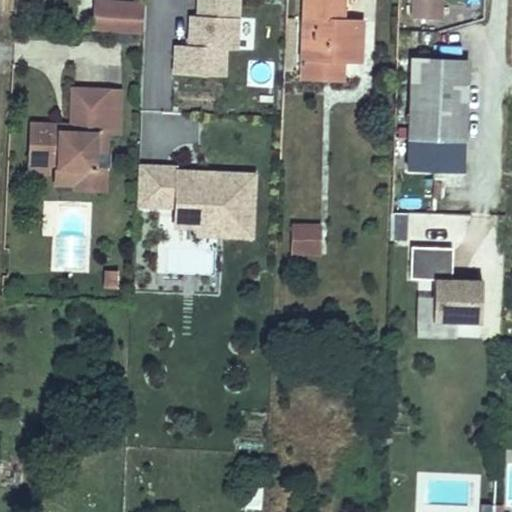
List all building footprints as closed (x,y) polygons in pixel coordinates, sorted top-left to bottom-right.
[(141,34),(144,5),(95,0),(94,0),(91,30),(141,34)] [(241,0),(197,0),(197,12),(186,16),(184,48),(172,47),(170,80),(229,83),(231,53),(239,54),(241,0)] [(341,32),(342,21),(342,0),(303,0),(302,59),(361,61),(361,32),(341,32)] [(414,0),(413,16),(439,17),(439,0),(414,0)] [(292,72),(294,19),(285,19),(283,71),(292,72)] [(361,32),(362,22),(342,21),(341,32),(361,32)] [(462,141),(466,61),(414,58),(408,168),(461,170),(461,162),(450,155),(451,140),(462,141)] [(343,80),(343,61),(302,59),(301,79),(343,80)] [(95,170),(96,150),(105,151),(106,133),(108,91),(73,89),(71,131),(59,130),(60,125),(32,124),(30,168),(50,169),(56,169),(56,174),(75,175),(74,188),(104,190),(104,170),(95,170)] [(122,133),(124,92),(108,91),(106,133),(122,133)] [(461,162),(462,141),(451,140),(450,155),(461,162)] [(178,167),(138,165),(136,206),(177,208),(176,218),(219,220),(218,236),(253,238),(256,174),(201,172),(201,177),(178,176),(178,171),(178,167)] [(49,180),(50,169),(30,168),(29,179),(49,180)] [(74,187),(75,175),(56,174),(56,186),(74,187)] [(406,214),(392,214),(391,237),(406,237),(406,214)] [(218,236),(219,220),(176,218),(176,226),(198,227),(198,235),(218,236)] [(307,243),(308,226),(294,225),(293,253),(318,253),(318,243),(307,243)] [(318,243),(318,226),(308,226),(307,243),(318,243)] [(480,338),(482,280),(451,279),(452,248),(411,247),(410,278),(419,279),(417,336),(480,338)] [(117,289),(118,271),(106,270),(105,288),(117,289)]
